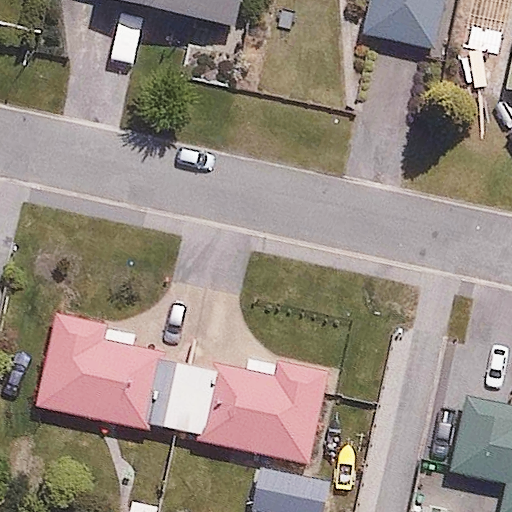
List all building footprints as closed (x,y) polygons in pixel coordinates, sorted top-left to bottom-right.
[(144,0),(242,23),(247,0),(144,0)] [(372,0),(366,34),(441,49),(450,0),(372,0)] [(54,303),(34,394),(314,457),(334,365),(54,303)] [(511,511),(511,404),(464,394),(450,464),(510,477),(502,511),(511,511)] [(333,511),(340,482),(257,464),(248,505),(280,511),(333,511)]
